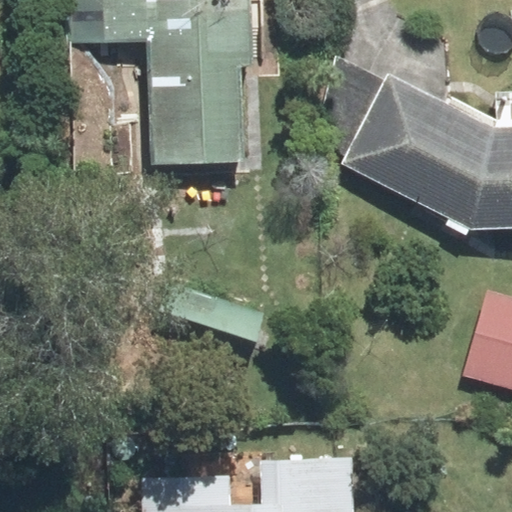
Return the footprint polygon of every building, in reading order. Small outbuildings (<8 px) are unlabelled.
[(67,0),(68,38),(154,35),(157,159),(235,156),(230,0),(67,0)] [(343,167),(463,227),(511,225),(511,132),(480,133),(384,85),(343,167)] [(168,278),(155,315),(256,351),(269,314),(168,278)] [(511,302),(487,295),(465,371),(511,384),(511,302)] [(217,483),(143,486),(143,511),(344,511),(343,477),(259,481),(260,509),(218,511),(217,483)]
